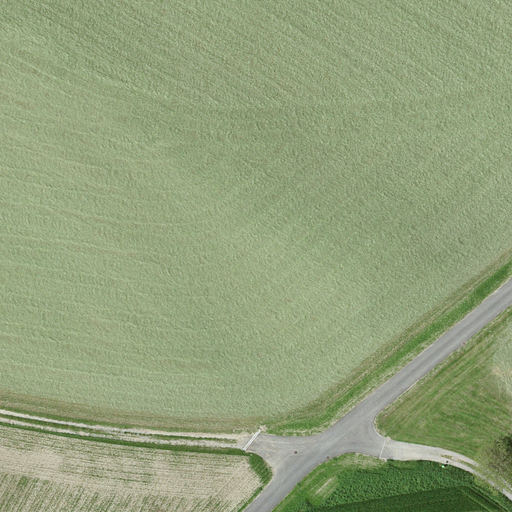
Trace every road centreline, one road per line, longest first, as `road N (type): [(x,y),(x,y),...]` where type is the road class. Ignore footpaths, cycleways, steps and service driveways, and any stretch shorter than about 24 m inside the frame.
road 1 (track): [(0,416),(183,445),(412,449),(476,468),(511,492)]
road 2 (residential): [(511,289),(255,511)]
